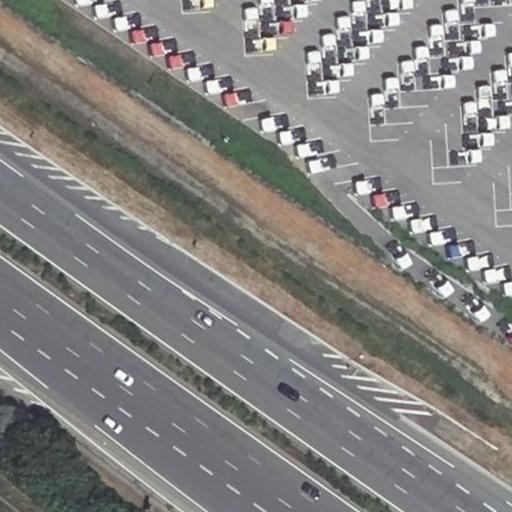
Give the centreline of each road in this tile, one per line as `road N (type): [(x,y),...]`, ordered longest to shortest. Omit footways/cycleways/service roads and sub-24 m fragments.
road 1 (track): [(0,54),(511,400)]
road 2 (motorway): [(453,511),(0,191)]
road 3 (motorway): [(0,297),(296,511)]
road 4 (unknown): [(278,96),(511,258)]
road 5 (unknown): [(140,0),(278,96)]
road 6 (unknown): [(357,0),(278,96)]
